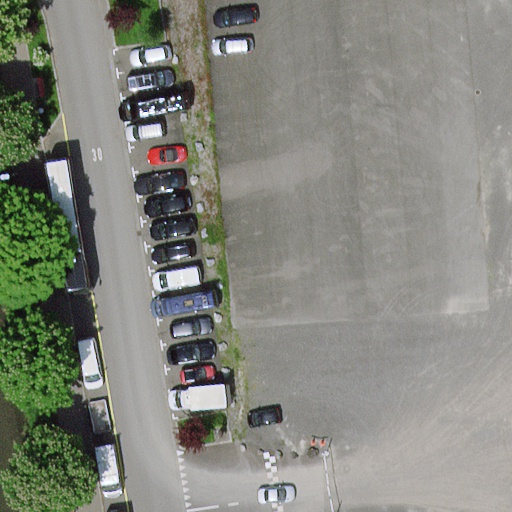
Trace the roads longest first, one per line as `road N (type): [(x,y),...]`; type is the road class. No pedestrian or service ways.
road 1 (residential): [(59,0),(93,115),(156,511)]
road 2 (unknown): [(511,491),(426,494),(511,410)]
